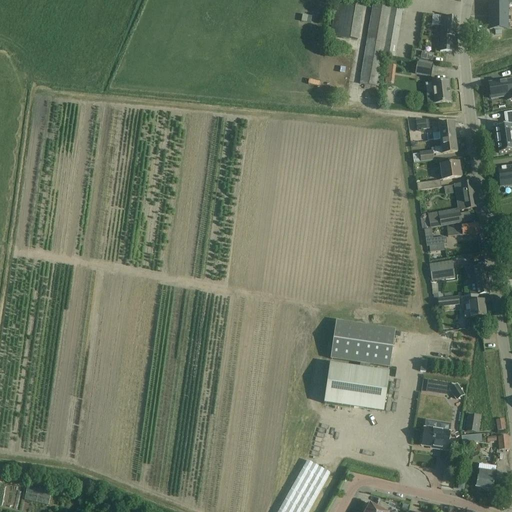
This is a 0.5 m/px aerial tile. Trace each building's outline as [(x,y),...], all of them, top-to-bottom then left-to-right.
[(507,30),(508,4),(511,4),(511,0),(501,0),(502,4),(489,4),(489,30),(507,30)] [(403,9),(397,8),(373,4),(360,85),(378,88),(383,56),(395,58),(403,9)] [(364,9),(335,5),(330,37),(358,42),(364,9)] [(440,52),(452,52),(452,37),(455,37),(457,18),(439,17),(433,16),(432,25),(438,26),(441,26),(440,36),(440,52)] [(503,42),(484,43),(485,61),(505,59),(503,42)] [(415,74),(431,77),(433,66),(417,63),(415,74)] [(511,79),(489,82),(491,99),(507,97),(507,101),(511,100),(511,79)] [(433,95),(427,96),(428,106),(434,105),(451,103),(449,82),(432,83),(433,95)] [(511,110),(504,112),(506,124),(495,125),(499,153),(511,151),(511,110)] [(428,121),(416,120),(417,131),(429,130),(428,121)] [(443,126),(432,127),(434,142),(439,141),(455,139),(453,124),(443,126)] [(455,139),(439,141),(440,148),(435,149),(436,156),(457,153),(455,139)] [(420,154),(420,155),(412,156),(414,164),(421,163),(433,161),(432,152),(420,154)] [(459,164),(449,165),(440,166),(443,181),(461,178),(459,164)] [(499,170),(498,170),(498,171),(499,176),(500,187),(511,185),(511,168),(504,169),(499,170)] [(440,182),(417,185),(418,192),(441,189),(440,182)] [(458,210),(458,211),(459,211),(475,208),(472,183),(454,186),(458,210)] [(428,217),(421,218),(423,231),(424,231),(430,230),(430,229),(461,224),(459,211),(458,211),(458,210),(428,215),(428,217)] [(479,234),(478,224),(447,229),(448,239),(479,234)] [(430,230),(424,231),(427,253),(442,251),(441,246),(446,245),(445,238),(433,240),(432,230),(430,230)] [(451,262),(434,265),(429,266),(432,282),(454,279),(451,262)] [(472,282),(468,283),(470,297),(471,297),(476,296),(478,296),(488,295),(484,267),(474,268),(470,269),(472,282)] [(434,301),(444,300),(443,293),(433,294),(434,301)] [(476,296),(466,298),(462,298),(463,305),(469,304),(470,312),(464,312),(464,319),(471,318),(485,317),(484,302),(477,303),(476,296)] [(444,300),(434,301),(435,308),(459,305),(458,299),(444,300)] [(390,369),(395,330),(336,322),(330,360),(390,369)] [(384,413),(389,373),(329,365),(324,405),(384,413)] [(465,396),(457,385),(449,391),(457,402),(465,396)] [(479,417),(468,416),(466,432),(477,434),(479,417)] [(505,430),(504,420),(495,421),(497,432),(505,430)] [(423,436),(422,446),(439,449),(438,450),(447,452),(448,442),(450,433),(451,425),(426,421),(425,429),(423,436)] [(510,450),(508,437),(498,438),(499,451),(510,450)] [(308,511),(330,474),(308,461),(278,511),(308,511)] [(478,470),(476,489),(493,491),(495,473),(496,469),(496,466),(479,464),(479,466),(478,470)] [(365,511),(397,511),(394,510),(387,506),(382,503),(379,510),(368,504),(365,510),(366,511),(365,511)]
